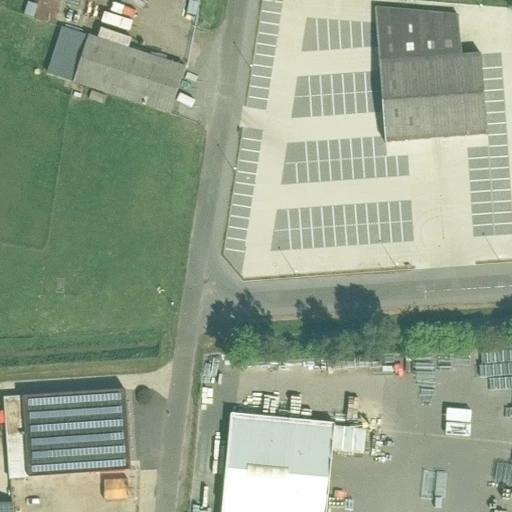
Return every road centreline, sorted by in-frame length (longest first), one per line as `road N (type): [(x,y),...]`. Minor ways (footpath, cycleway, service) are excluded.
road 1 (residential): [(178,296),(511,277)]
road 2 (residential): [(178,296),(229,0)]
road 3 (residential): [(151,511),(178,296)]
